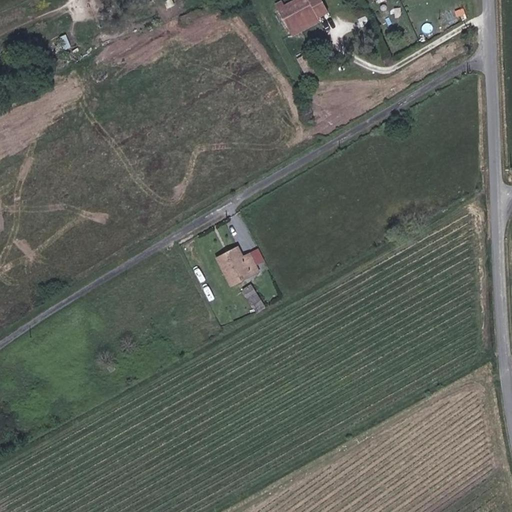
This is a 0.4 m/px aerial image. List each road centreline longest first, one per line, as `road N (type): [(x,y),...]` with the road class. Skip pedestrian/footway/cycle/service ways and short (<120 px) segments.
road 1 (unknown): [(493,60),(449,74),(176,231),(0,345)]
road 2 (tertiary): [(491,0),(498,201)]
road 3 (tertiary): [(498,201),(511,399)]
